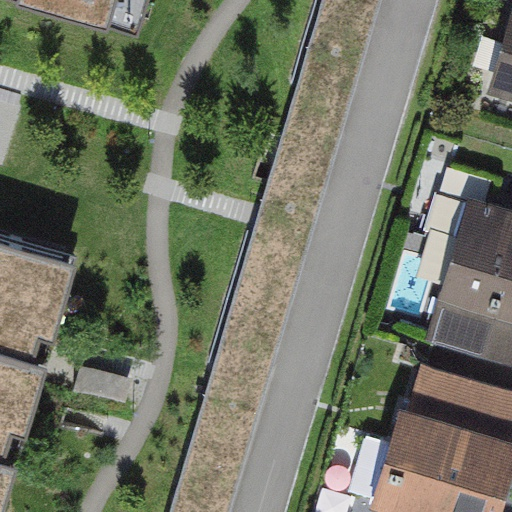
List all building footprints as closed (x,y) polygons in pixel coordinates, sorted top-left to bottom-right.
[(17,0),(139,35),(149,0),(17,0)] [(228,511),(384,0),(327,0),(171,511),(228,511)] [(511,22),(491,94),(511,100),(511,22)] [(511,354),(511,211),(440,189),(429,227),(466,239),(437,332),(511,354)] [(0,450),(29,351),(65,230),(0,211),(0,450)] [(351,489),(428,511),(493,511),(511,452),(511,395),(420,367),(396,445),(368,436),(351,489)]
